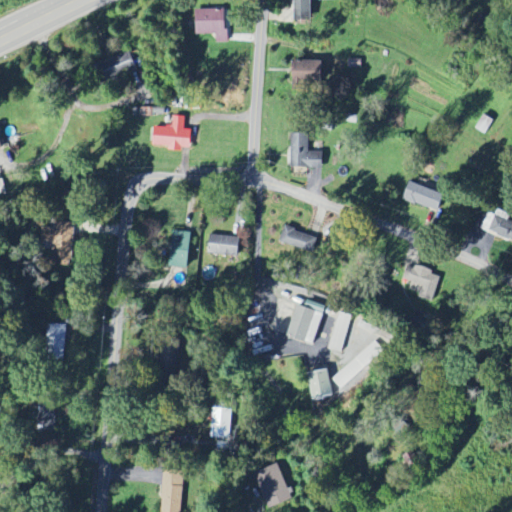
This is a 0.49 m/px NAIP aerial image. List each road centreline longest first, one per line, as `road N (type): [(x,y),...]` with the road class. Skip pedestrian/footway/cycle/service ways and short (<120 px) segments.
road 1 (residential): [(96,511),(122,188),(140,177),(243,183)]
road 2 (residential): [(511,284),(371,222),(243,183)]
road 3 (residential): [(243,183),(252,0)]
